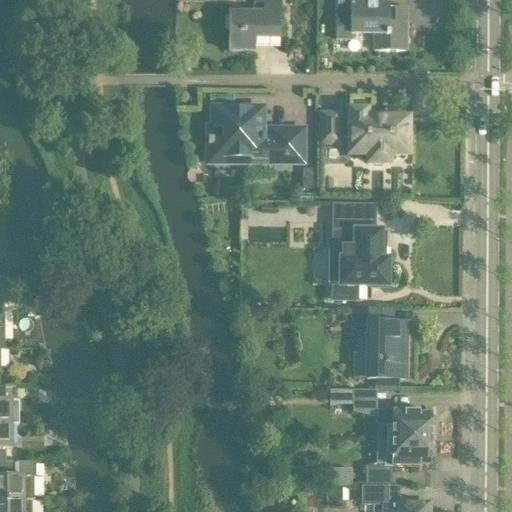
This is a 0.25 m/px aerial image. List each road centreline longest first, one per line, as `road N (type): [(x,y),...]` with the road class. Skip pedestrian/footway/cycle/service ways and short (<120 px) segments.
road 1 (secondary): [(485,511),(487,85)]
road 2 (residential): [(487,85),(181,81)]
